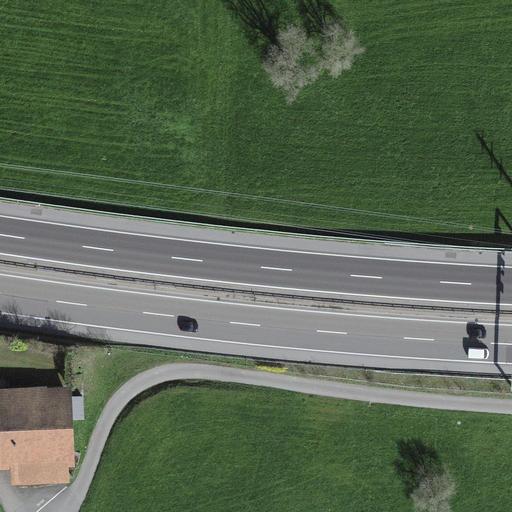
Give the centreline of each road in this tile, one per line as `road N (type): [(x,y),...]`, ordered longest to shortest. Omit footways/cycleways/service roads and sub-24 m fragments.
road 1 (unclassified): [(511,406),(169,371),(116,403),(65,511)]
road 2 (motorway): [(0,294),(195,320),(511,345)]
road 3 (motorway): [(511,285),(278,268),(0,234)]
